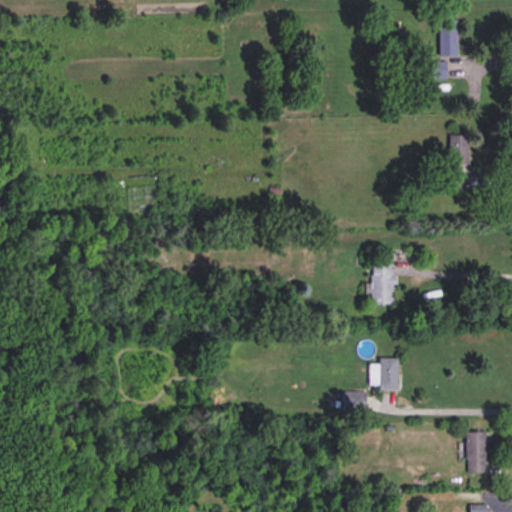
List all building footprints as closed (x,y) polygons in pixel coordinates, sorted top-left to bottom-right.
[(456,56),(456,20),(438,20),(438,56),(456,56)] [(427,79),(446,79),(446,62),(427,62),(427,79)] [(468,165),(468,135),(448,135),(448,165),(468,165)] [(369,305),(394,305),(394,260),(369,260),(369,305)] [(397,358),(377,358),(377,365),(368,365),(368,386),(377,386),(377,391),(397,391),(397,358)] [(364,410),(364,392),(342,392),(342,410),(364,410)] [(465,432),(465,473),(487,473),(487,432),(465,432)]
